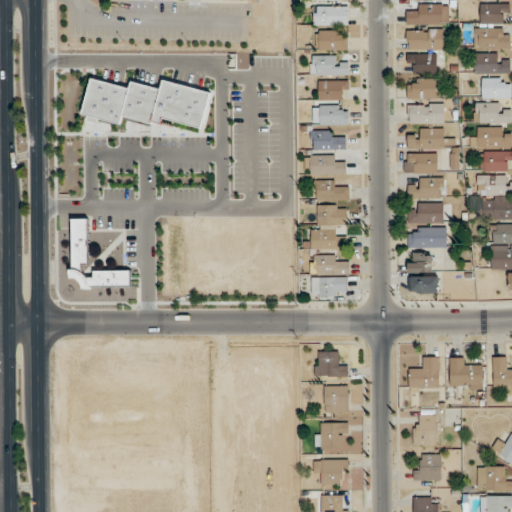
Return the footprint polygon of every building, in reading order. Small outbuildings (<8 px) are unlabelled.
[(407,25),(449,25),(449,3),(417,3),(417,13),(407,13),(407,25)] [(480,23),(509,23),(509,3),(480,3),(480,23)] [(349,6),(314,6),(314,26),(349,26),(349,6)] [(474,28),(474,49),(510,49),(510,28),(474,28)] [(407,29),(407,50),(443,50),(443,29),(407,29)] [(348,31),(316,30),(315,50),(347,51),(348,31)] [(500,53),(474,53),(474,74),(511,74),(511,62),(500,62),(500,53)] [(437,54),(407,54),(407,65),(414,65),(414,74),(437,74),(437,54)] [(311,56),(311,76),(349,76),(349,65),(338,65),(338,56),(311,56)] [(481,99),(511,99),(511,78),(481,78),(481,99)] [(407,99),(437,99),(437,79),(407,79),(407,99)] [(347,81),(319,81),(319,125),(349,125),(349,104),(347,104),(347,81)] [(501,103),(476,103),(476,124),(511,124),(511,113),(501,113),(501,103)] [(407,124),(445,124),(445,104),(407,104),(407,124)] [(471,137),(470,148),(511,148),(511,136),(503,137),(503,127),(477,127),(477,137),(471,137)] [(454,139),(444,139),(444,128),(418,128),(418,138),(408,138),(408,149),(454,149),(454,139)] [(311,150),(346,150),(346,139),(336,139),(336,131),(311,131),(311,150)] [(480,172),(508,172),(508,161),(511,161),(511,151),(480,151),(480,172)] [(437,174),(437,153),(407,153),(407,163),(413,163),(413,174),(437,174)] [(336,164),(336,156),(309,156),(309,175),(346,175),(346,164),(336,164)] [(478,175),(478,197),(511,196),(511,184),(508,185),(508,175),(478,175)] [(443,178),(419,178),(419,188),(408,188),(408,199),(443,199),(443,178)] [(339,181),(314,181),(314,201),(349,201),(349,189),(339,189),(339,181)] [(511,200),(481,200),(481,220),(511,220),(511,200)] [(408,224),(443,224),(443,203),(417,203),(417,212),(408,212),(408,224)] [(318,206),(319,228),(311,228),(312,250),(344,249),(344,238),(338,238),(337,226),(347,226),(347,205),(318,206)] [(72,279),(81,279),(81,288),(131,288),(131,272),(89,272),(89,219),(72,219),(72,279)] [(511,243),(511,224),(490,224),(490,244),(511,243)] [(408,248),(446,248),(446,228),(408,228),(408,248)] [(491,269),(511,269),(511,245),(491,246),(491,269)] [(408,274),(432,274),(432,254),(408,254),(408,274)] [(349,256),(314,256),(314,274),(349,274),(349,256)] [(410,294),(439,294),(439,276),(410,276),(410,294)] [(347,278),(312,278),(312,296),(347,296),(347,278)] [(348,376),(348,363),(339,363),(339,352),(315,352),(315,376),(348,376)] [(511,395),(511,367),(511,357),(493,357),(493,386),(503,386),(503,395),(511,395)] [(410,368),(410,389),(439,389),(439,358),(420,358),(420,368),(410,368)] [(450,385),(482,385),(482,367),(467,367),(467,358),(450,358),(450,385)] [(349,386),(324,386),(324,415),(349,415),(349,386)] [(436,415),(414,415),(414,445),(436,445),(436,415)] [(317,449),(339,449),(339,442),(348,442),(348,423),(317,423),(317,449)] [(499,438),(491,451),(511,464),(511,433),(507,443),(499,438)] [(441,454),(423,454),(423,465),(414,465),(414,480),(441,480),(441,454)] [(349,460),(314,460),(314,476),(322,476),(322,485),(349,485),(349,460)] [(504,467),(478,467),(478,492),(511,491),(511,479),(504,479),(504,467)] [(348,511),(349,506),(342,506),(342,495),(322,495),(321,511),(348,511)] [(511,507),(511,495),(480,496),(480,511),(507,511),(508,508),(511,507)] [(437,511),(438,497),(413,498),(413,511),(437,511)]
